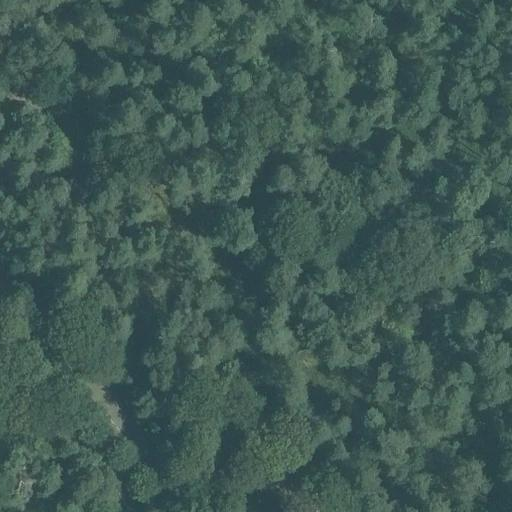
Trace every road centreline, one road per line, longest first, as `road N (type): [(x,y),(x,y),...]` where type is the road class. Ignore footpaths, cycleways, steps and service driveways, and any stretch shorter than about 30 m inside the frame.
road 1 (unknown): [(101,399),(164,296),(177,223),(157,184),(26,91)]
road 2 (tertiary): [(184,511),(0,278)]
